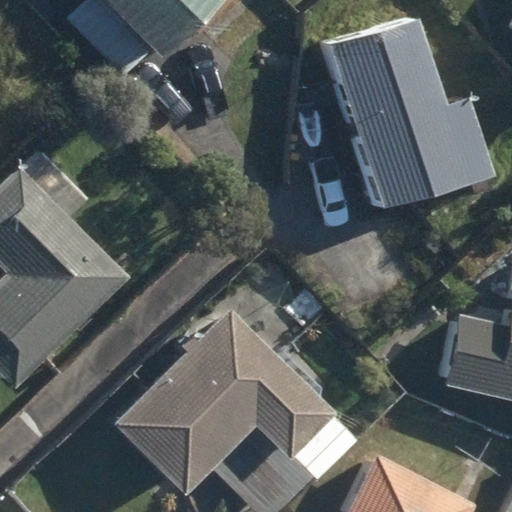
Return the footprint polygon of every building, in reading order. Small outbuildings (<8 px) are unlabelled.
[(80,24),(130,81),(220,0),(92,0),(99,8),(80,24)] [(511,0),(509,0),(484,35),(511,55),(511,0)] [(330,42),(373,204),(487,174),(467,95),(443,102),(420,17),(330,42)] [(0,368),(95,281),(0,176),(0,368)] [(421,389),(511,411),(511,267),(500,264),(484,329),(439,318),(421,389)] [(203,478),(234,511),(257,511),(292,480),(266,451),(304,418),(209,314),(179,340),(174,336),(158,350),(163,355),(85,428),(149,498),(224,430),(238,445),(203,478)] [(447,511),(450,508),(358,457),(327,511),(447,511)]
